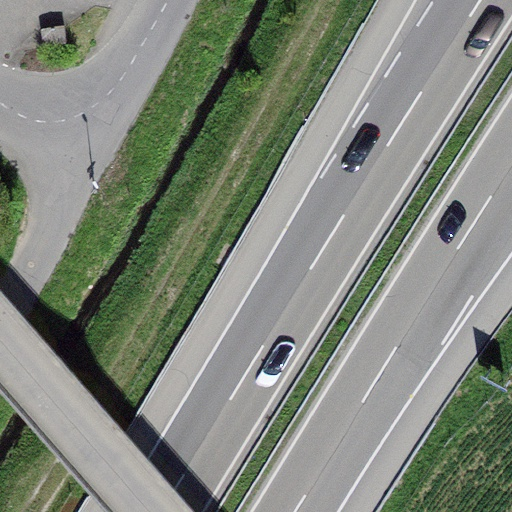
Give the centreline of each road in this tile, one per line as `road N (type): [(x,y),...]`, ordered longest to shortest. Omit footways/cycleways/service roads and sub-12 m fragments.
road 1 (motorway): [(480,0),(160,511)]
road 2 (track): [(340,0),(124,379),(38,511)]
road 3 (motorway): [(294,511),(511,163)]
road 4 (residential): [(0,338),(152,511)]
road 5 (residential): [(166,0),(123,75),(79,114),(40,121),(0,101)]
